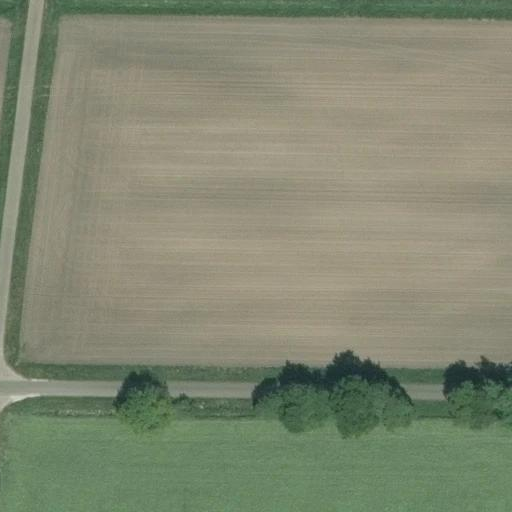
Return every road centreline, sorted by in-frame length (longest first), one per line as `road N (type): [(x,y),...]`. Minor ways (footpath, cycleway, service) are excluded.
road 1 (unclassified): [(0,388),(511,394)]
road 2 (unclassified): [(37,0),(0,310)]
